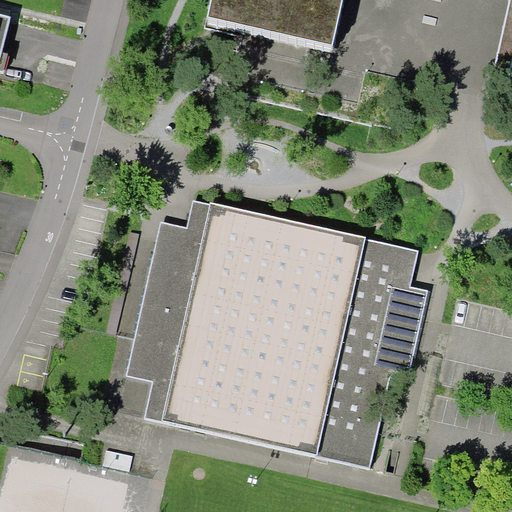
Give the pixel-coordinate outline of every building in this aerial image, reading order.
[(210,0),(204,28),(329,56),(341,0),(210,0)] [(511,0),(508,0),(488,92),(505,96),(511,66),(511,0)] [(0,19),(0,63),(11,22),(0,19)] [(427,293),(412,290),(420,252),(196,204),(190,232),(165,227),(131,382),(156,387),(149,422),(372,470),(392,379),(408,383),(427,293)] [(106,330),(115,332),(127,281),(138,234),(128,232),(106,330)] [(429,417),(443,358),(433,355),(426,386),(420,414),(429,417)]
